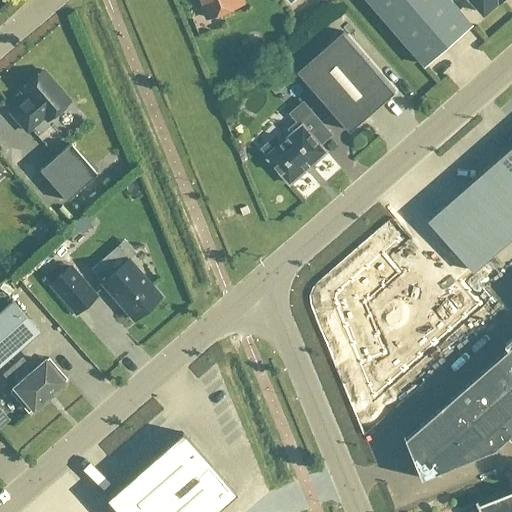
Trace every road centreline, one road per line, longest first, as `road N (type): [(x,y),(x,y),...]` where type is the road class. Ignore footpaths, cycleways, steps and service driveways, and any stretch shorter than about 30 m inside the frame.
road 1 (unclassified): [(263,287),(4,511)]
road 2 (unclassified): [(511,65),(263,287)]
road 3 (unclassified): [(263,287),(355,511)]
